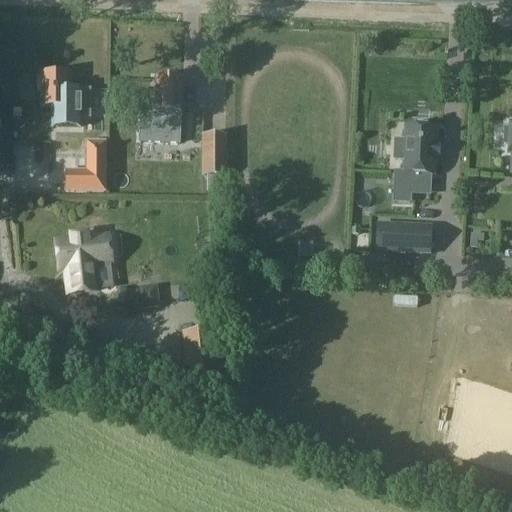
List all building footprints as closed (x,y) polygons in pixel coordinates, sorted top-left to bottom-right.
[(41,119),(40,169),(73,169),(73,120),(68,120),(68,108),(67,108),(67,77),(42,77),(42,108),(49,108),(49,119),(41,119)] [(141,112),(140,144),(179,146),(180,114),(181,82),(155,80),(153,112),(141,112)] [(395,142),(394,162),(404,162),(403,175),(406,175),(405,190),(429,191),(430,176),(433,177),(434,163),(436,163),(437,146),(434,145),(435,130),(405,129),(404,143),(395,142)] [(203,138),(203,178),(225,178),(225,138),(203,138)] [(469,166),(478,166),(479,157),(457,156),(457,180),(469,180),(469,166)] [(75,180),(69,180),(69,200),(75,200),(107,200),(107,179),(89,179),(75,180)] [(432,229),(376,226),(374,255),(430,258),(432,229)] [(71,240),(71,242),(56,244),(58,273),(65,273),(67,297),(97,294),(94,270),(111,269),(108,239),(86,241),(86,238),(71,240)] [(152,238),(152,257),(166,257),(166,238),(152,238)] [(155,299),(140,301),(141,312),(159,310),(157,299),(155,299)] [(230,324),(202,324),(202,368),(230,368),(230,324)]
